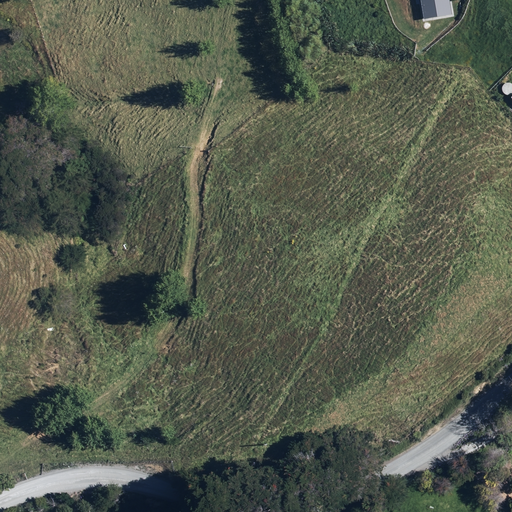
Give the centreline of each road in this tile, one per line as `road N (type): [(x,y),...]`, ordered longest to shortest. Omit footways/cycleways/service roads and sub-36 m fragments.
road 1 (residential): [(287,511),(363,485),(448,439),(511,386)]
road 2 (residential): [(0,501),(103,478),(253,511)]
